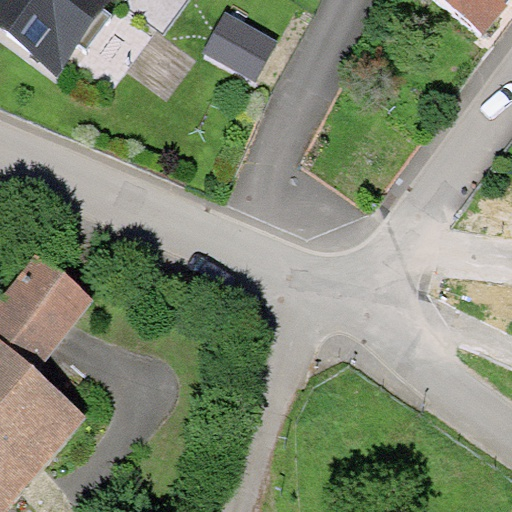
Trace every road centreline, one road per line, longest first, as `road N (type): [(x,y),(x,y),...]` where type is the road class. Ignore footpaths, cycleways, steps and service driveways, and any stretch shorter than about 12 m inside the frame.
road 1 (residential): [(0,149),(341,297)]
road 2 (residential): [(341,297),(511,85)]
road 3 (residential): [(246,511),(290,356),(341,297)]
road 4 (residential): [(341,297),(511,423)]
